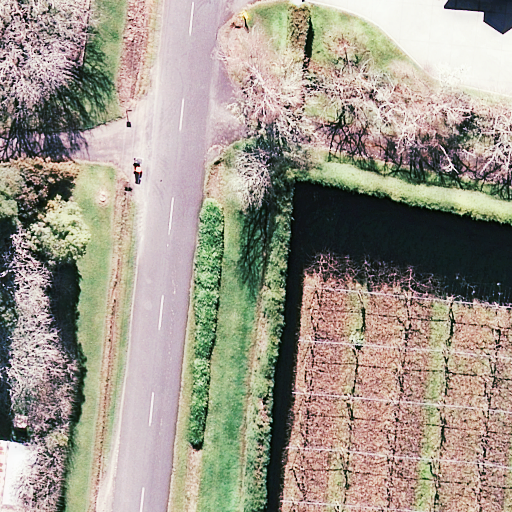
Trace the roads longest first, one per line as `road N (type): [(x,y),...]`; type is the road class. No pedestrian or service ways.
road 1 (unclassified): [(136,511),(186,0)]
road 2 (track): [(511,185),(175,113)]
